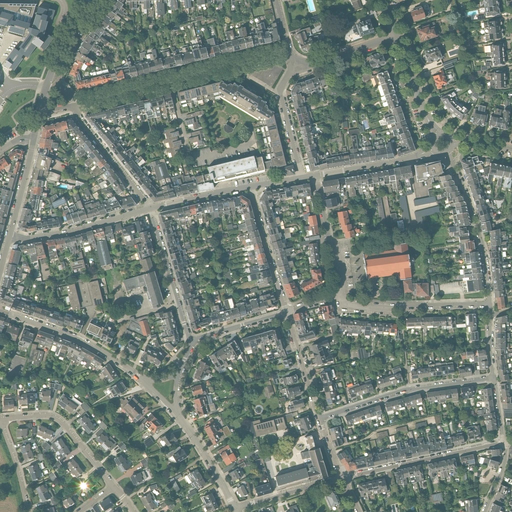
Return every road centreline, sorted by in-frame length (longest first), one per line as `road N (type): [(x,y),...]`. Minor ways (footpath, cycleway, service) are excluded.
road 1 (residential): [(319,418),(407,388),(494,376)]
road 2 (residential): [(504,442),(341,478)]
road 3 (residential): [(250,130),(253,149),(194,164),(170,81)]
road 4 (residential): [(488,303),(482,245),(445,152)]
road 5 (residential): [(488,303),(395,308),(350,304),(342,295)]
road 6 (residential): [(113,486),(58,419),(0,419)]
road 7 (residential): [(9,236),(65,232),(149,208)]
road 8 (residential): [(149,208),(193,340)]
road 9 (residential): [(286,311),(250,187)]
road 10 (residential): [(74,105),(149,208)]
road 11 (residential): [(342,295),(314,176)]
road 12 (residential): [(170,81),(289,53)]
road 13 (residential): [(314,176),(433,150)]
road 14 (residential): [(40,108),(56,59),(95,1)]
